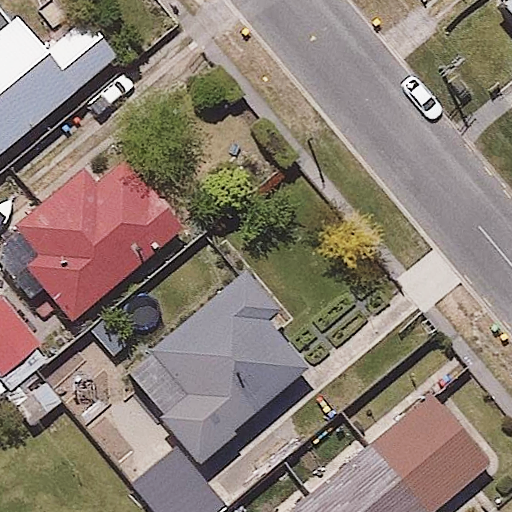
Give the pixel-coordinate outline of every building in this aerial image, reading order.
[(511,0),(472,0),(511,46),(511,0)] [(0,144),(116,48),(86,10),(47,41),(18,5),(0,18),(0,144)] [(33,272),(69,312),(181,213),(128,152),(99,177),(84,160),(17,219),(32,237),(8,257),(26,278),(33,272)] [(182,385),(156,409),(201,461),(311,364),(275,323),(285,314),(242,265),(149,347),(182,385)] [(0,373),(42,337),(2,291),(0,292),(0,373)] [(416,376),(268,511),(415,511),(483,449),(416,376)] [(225,511),(128,387),(86,420),(158,511),(225,511)]
